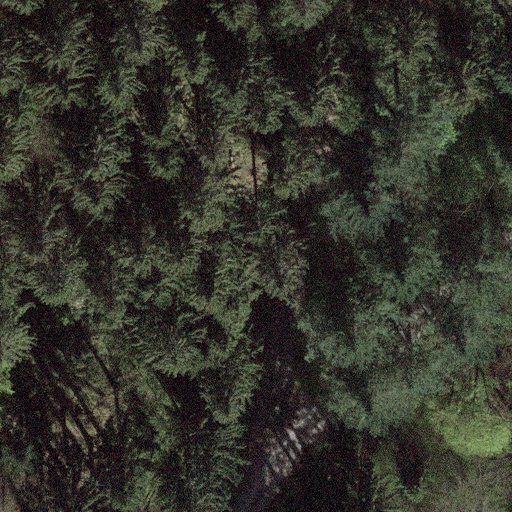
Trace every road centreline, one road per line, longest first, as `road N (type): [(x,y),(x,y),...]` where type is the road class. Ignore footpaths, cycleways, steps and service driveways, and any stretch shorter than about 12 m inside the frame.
road 1 (track): [(346,0),(267,433)]
road 2 (track): [(511,236),(267,433),(247,511)]
